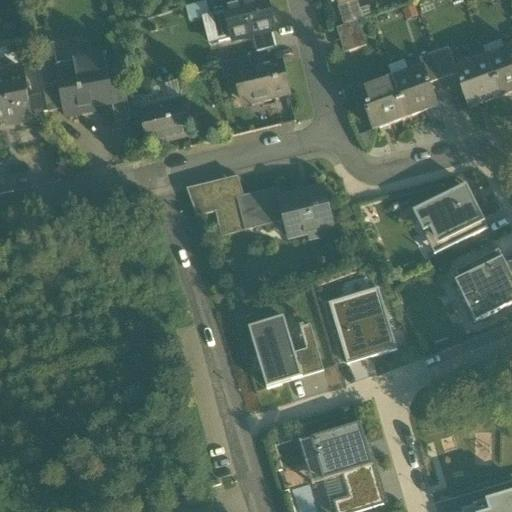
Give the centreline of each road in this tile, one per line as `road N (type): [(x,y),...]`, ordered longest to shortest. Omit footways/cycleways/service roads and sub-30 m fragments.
road 1 (unclassified): [(157,166),(262,511)]
road 2 (residential): [(494,144),(371,176),(355,168),(331,130)]
road 3 (residential): [(331,130),(157,166)]
road 4 (residential): [(157,166),(0,206)]
road 5 (residential): [(265,419),(402,379)]
road 6 (residential): [(402,379),(397,416),(425,511)]
road 7 (residential): [(331,130),(300,0)]
